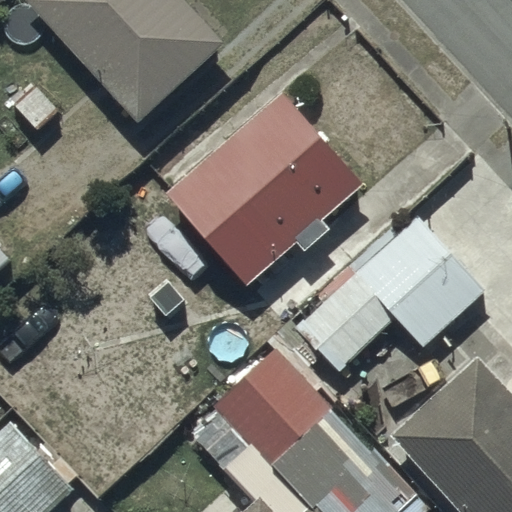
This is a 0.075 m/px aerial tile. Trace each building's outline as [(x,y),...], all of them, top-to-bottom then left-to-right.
[(37,0),(138,110),(223,32),(193,0),(37,0)] [(167,180),(247,274),(299,230),(308,240),(332,219),(323,208),(364,174),(284,80),(167,180)] [(296,321),(337,363),(392,309),(427,344),(491,281),(415,203),(296,321)] [(0,248),(0,275),(14,264),(0,248)] [(201,438),(227,463),(249,440),(271,462),(334,398),(272,338),(178,433),(192,447),(201,438)] [(511,511),(511,383),(478,346),(390,427),(468,511),(511,511)] [(0,511),(39,511),(73,482),(13,414),(0,425),(0,511)] [(235,511),(339,511),(320,490),(295,511),(284,511),(263,488),(235,511)]
